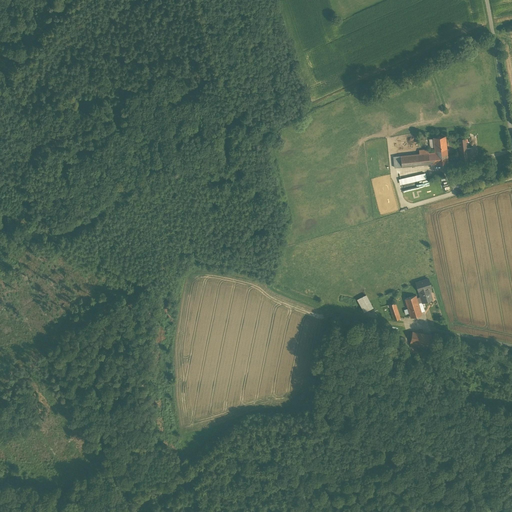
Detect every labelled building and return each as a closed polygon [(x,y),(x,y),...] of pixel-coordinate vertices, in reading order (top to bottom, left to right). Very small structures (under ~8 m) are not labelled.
[(446,136),(433,137),(435,152),(436,163),(448,162),(446,136)] [(465,138),(458,139),(461,163),(468,163),(465,138)] [(436,163),(435,152),(429,152),(428,149),(419,150),(419,153),(401,155),(402,167),(436,163)] [(394,168),(402,167),(401,155),(393,156),(394,168)] [(425,173),(400,179),(402,185),(427,180),(425,173)] [(428,279),(416,282),(418,290),(419,290),(421,297),(417,298),(418,303),(422,301),(423,303),(432,300),(428,286),(430,286),(428,279)] [(363,312),(373,307),(366,294),(357,299),(363,312)] [(417,298),(416,295),(405,298),(411,317),(422,314),(418,303),(417,298)] [(395,303),(389,305),(394,320),(400,318),(395,303)] [(431,335),(412,331),(410,341),(429,345),(431,335)]
